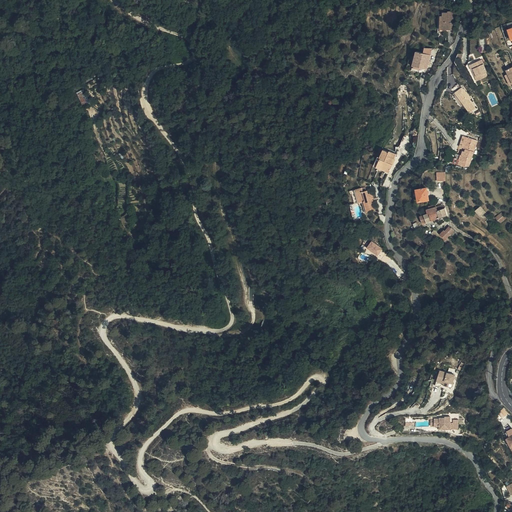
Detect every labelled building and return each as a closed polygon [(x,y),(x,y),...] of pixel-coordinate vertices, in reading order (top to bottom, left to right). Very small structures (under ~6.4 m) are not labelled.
[(440,14),(440,18),(440,31),(445,31),(451,31),(450,12),(445,12),(445,14),(440,14)] [(511,20),(508,21),(501,24),(502,26),(503,29),(510,27),(509,24),(511,23),(511,20)] [(503,29),(501,30),(502,33),(504,32),(506,39),(508,39),(511,37),(511,26),(510,27),(503,29)] [(411,62),(425,67),(430,53),(416,48),(411,62)] [(466,63),(469,67),(471,66),(476,74),(478,73),(481,77),(486,74),(483,70),(484,69),(477,56),(466,63)] [(471,66),(469,67),(476,79),(481,77),(478,73),(476,74),(471,66)] [(510,83),(511,82),(511,80),(509,73),(507,66),(503,68),(510,83)] [(477,107),(463,86),(455,91),(470,112),(477,107)] [(82,102),(87,100),(83,89),(78,91),(82,102)] [(471,139),(461,136),(457,147),(458,147),(452,163),(462,166),(471,139)] [(393,150),(386,147),(379,144),(378,144),(375,151),(371,157),(373,158),(371,161),(379,165),(378,167),(383,170),(388,162),(385,160),(388,155),(389,156),(393,150)] [(371,157),(375,151),(371,149),(365,160),(369,162),(371,157)] [(369,162),(378,167),(379,165),(371,161),(373,158),(371,157),(369,162)] [(356,193),(359,206),(368,205),(363,187),(361,187),(360,184),(356,185),(355,181),(342,183),(343,188),(345,188),(346,195),(354,194),(356,193)] [(419,187),(411,188),(413,199),(423,198),(421,186),(419,187)] [(427,212),(429,217),(433,215),(431,209),(434,208),(432,203),(429,204),(429,205),(420,209),(420,212),(421,214),(424,213),(427,212)] [(440,213),(438,206),(434,208),(431,209),(433,215),(440,213)] [(475,216),(477,218),(481,215),(475,206),(469,210),(473,217),(475,216)] [(496,217),(501,223),(507,218),(501,212),(496,217)] [(443,224),(434,232),(438,236),(447,229),(443,224)] [(364,234),(359,240),(369,249),(374,243),(364,234)] [(459,373),(443,369),(441,379),(448,381),(447,383),(455,385),(459,373)] [(438,419),(435,419),(436,427),(439,427),(441,427),(441,430),(451,430),(451,428),(460,428),(460,415),(453,415),(453,414),(450,414),(450,415),(442,415),(441,416),(438,417),(438,419)] [(293,488),(292,487),(288,492),(296,497),(300,492),(293,488)]
